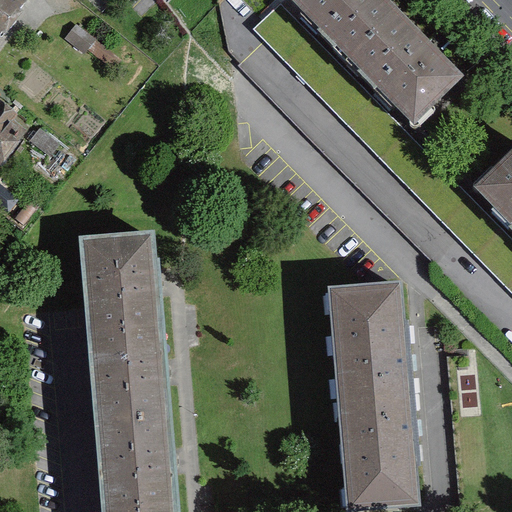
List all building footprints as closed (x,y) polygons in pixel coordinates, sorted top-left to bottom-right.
[(0,0),(0,44),(3,41),(7,44),(26,20),(22,17),(31,6),(23,0),(0,0)] [(280,0),(283,2),(344,64),(394,15),(378,0),(280,0)] [(344,64),(283,2),(257,28),(511,287),(511,234),(468,190),(412,134),(344,64)] [(412,134),(462,85),(394,15),(344,64),(412,134)] [(0,176),(29,140),(15,128),(19,123),(0,107),(0,176)] [(511,148),(468,190),(511,234),(511,148)] [(84,244),(91,335),(160,330),(153,238),(84,244)] [(411,401),(403,284),(324,290),(333,406),(411,401)] [(91,335),(98,424),(167,420),(160,330),(91,335)] [(419,511),(411,401),(333,406),(340,511),(419,511)] [(104,511),(129,511),(174,510),(167,420),(98,424),(104,511)]
